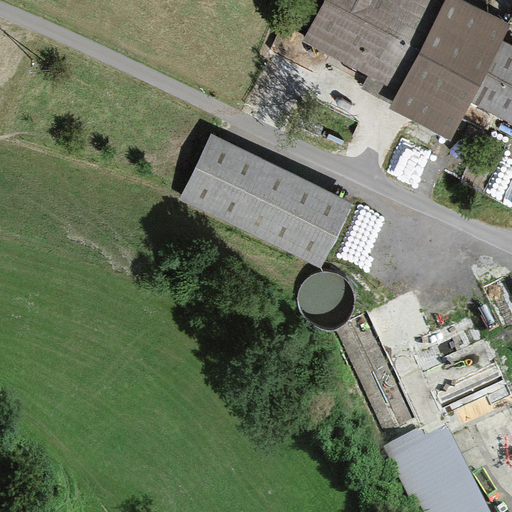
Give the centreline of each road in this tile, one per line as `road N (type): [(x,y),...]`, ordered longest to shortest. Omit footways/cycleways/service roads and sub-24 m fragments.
road 1 (unclassified): [(511,247),(0,14)]
road 2 (track): [(0,409),(76,460),(117,511)]
